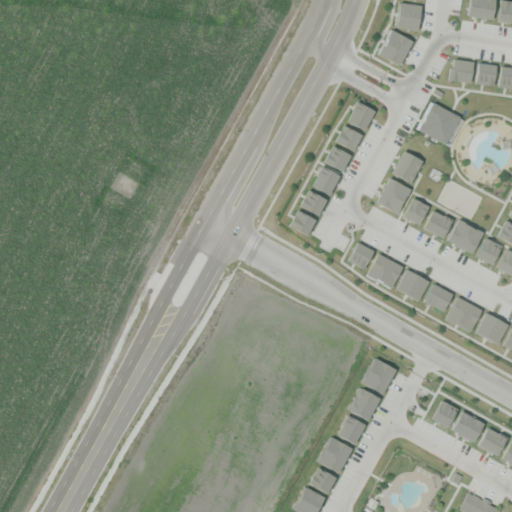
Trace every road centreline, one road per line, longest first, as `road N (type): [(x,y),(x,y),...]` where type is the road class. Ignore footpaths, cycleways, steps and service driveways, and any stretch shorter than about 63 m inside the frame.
road 1 (secondary): [(307,37),(42,511)]
road 2 (secondary): [(72,511),(331,52)]
road 3 (tertiary): [(511,393),(203,223)]
